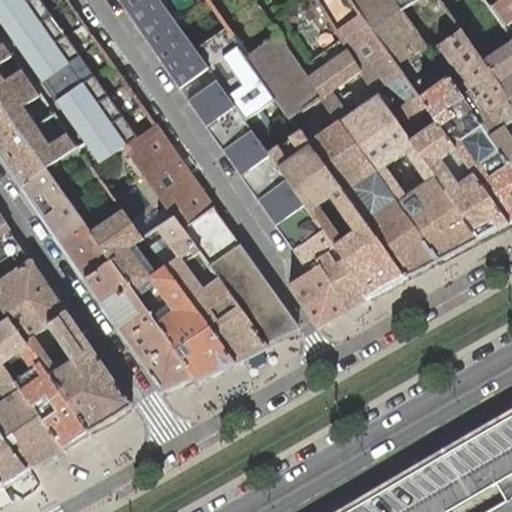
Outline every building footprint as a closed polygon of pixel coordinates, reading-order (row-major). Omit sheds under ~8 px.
[(40,0),(0,0),(0,23),(98,165),(124,147),(137,138),(40,0)] [(119,0),(234,166),(296,253),(325,233),(270,154),(247,122),(230,98),(211,71),(161,0),(119,0)] [(339,36),(361,71),(378,96),(479,241),(510,225),(471,170),(450,140),(350,0),(325,0),(319,4),(339,36)] [(392,0),(350,0),(450,140),(478,120),(430,53),(401,11),(392,0)] [(393,0),(401,11),(417,0),(393,0)] [(511,0),(485,0),(511,38),(511,0)] [(511,168),(511,137),(506,128),(511,123),(511,103),(499,84),(461,31),(430,53),(478,120),(499,150),(511,168)] [(66,129),(30,78),(0,35),(0,103),(0,104),(47,170),(52,176),(52,177),(84,155),(83,154),(66,129)] [(315,71),(307,77),(322,99),(326,106),(339,124),(348,117),(331,93),(361,71),(339,36),(306,58),(315,71)] [(307,77),(279,38),(249,59),(276,102),(291,120),(322,99),(307,77)] [(276,102),(239,49),(223,60),(243,89),(230,98),(247,122),(276,102)] [(511,75),(499,84),(511,103),(511,75)] [(479,241),(378,96),(348,117),(339,124),(438,262),(479,241)] [(0,104),(0,155),(22,187),(47,170),(0,104)] [(328,131),(308,144),(310,147),(404,280),(438,262),(339,124),(326,106),(321,109),(328,120),(322,124),(328,131)] [(478,120),(450,140),(471,170),(499,150),(478,120)] [(137,138),(124,147),(175,218),(183,230),(215,207),(157,125),(137,138)] [(308,144),(301,134),(291,140),(301,154),(289,162),(279,148),(270,154),(325,233),(337,250),(371,298),(404,280),(310,147),(308,144)] [(471,170),(510,225),(511,224),(511,168),(499,150),(471,170)] [(22,187),(86,281),(113,262),(93,234),(52,177),(52,176),(47,170),(22,187)] [(219,280),(268,349),(270,348),(267,344),(299,330),(299,327),(215,207),(183,230),(200,254),(219,280)] [(144,240),(124,212),(93,234),(113,262),(134,292),(149,281),(172,313),(157,324),(198,382),(236,365),(165,267),(151,278),(131,250),(144,240)] [(0,214),(0,236),(9,250),(20,243),(0,214)] [(183,230),(175,218),(159,230),(179,258),(165,267),(236,365),(268,349),(219,280),(204,290),(182,259),(190,254),(194,258),(200,254),(183,230)] [(371,298),(337,250),(317,262),(321,268),(350,311),(371,299),(371,298)] [(219,280),(200,254),(194,258),(190,254),(182,259),(204,290),(219,280)] [(0,283),(0,303),(7,314),(49,284),(33,260),(0,283)] [(196,383),(198,382),(157,324),(134,292),(113,262),(86,281),(162,392),(164,393),(194,379),(196,383)] [(321,268),(291,285),(319,329),(350,311),(321,268)] [(149,281),(134,292),(157,324),(172,313),(149,281)] [(70,313),(49,284),(7,314),(12,321),(27,342),(91,433),(132,408),(133,406),(70,313)] [(0,303),(0,325),(2,328),(12,321),(7,314),(0,303)] [(66,448),(91,433),(27,342),(12,321),(2,328),(0,329),(0,360),(2,364),(15,381),(21,390),(66,450),(67,450),(66,448)] [(0,391),(7,400),(21,390),(15,381),(2,364),(0,360),(0,391)] [(66,450),(21,390),(7,400),(0,405),(0,432),(28,471),(66,450)] [(511,511),(511,419),(355,511),(511,511)] [(0,479),(4,485),(28,471),(0,432),(0,479)]
